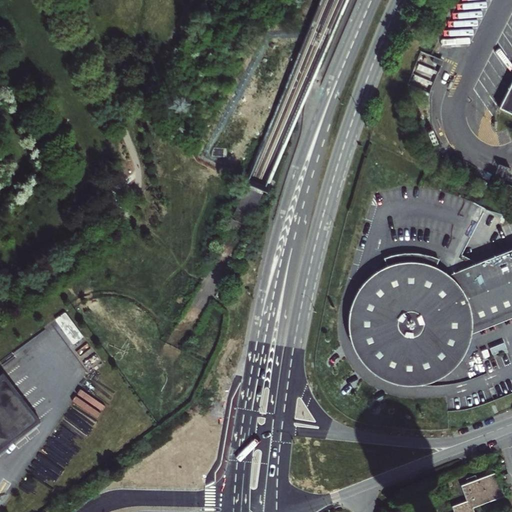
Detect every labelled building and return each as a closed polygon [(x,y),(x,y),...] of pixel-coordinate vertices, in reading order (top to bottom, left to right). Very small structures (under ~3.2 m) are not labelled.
[(511,83),(499,108),(511,114),(511,83)] [(0,168),(11,156),(0,135),(0,168)] [(436,281),(431,277),(439,259),(423,255),(403,254),(382,260),(390,277),(379,284),(374,289),(365,300),(362,307),(360,321),(360,328),(362,342),(369,355),(374,360),(385,369),(398,375),(405,376),(420,375),(433,371),(445,363),(455,352),(460,339),(462,331),(511,310),(511,250),(478,264),(449,276),(436,281)] [(36,424),(2,381),(0,382),(0,454),(9,447),(36,424)] [(511,391),(485,400),(489,413),(511,405),(511,391)] [(474,511),(473,507),(505,495),(496,472),(461,485),(467,500),(452,506),(454,511),(474,511)]
